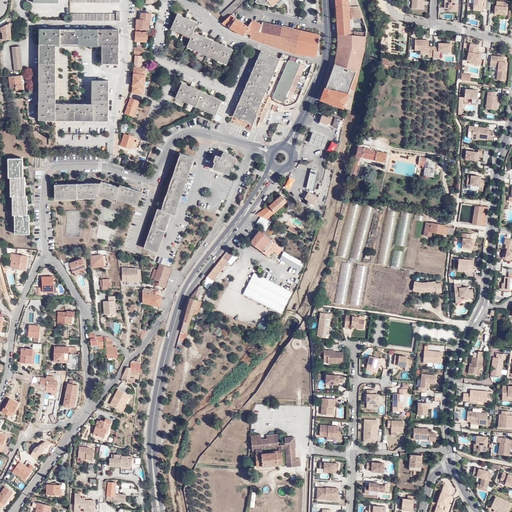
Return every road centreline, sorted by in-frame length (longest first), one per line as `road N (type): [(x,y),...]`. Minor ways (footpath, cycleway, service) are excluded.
road 1 (residential): [(92,406),(163,316),(222,217),(253,145)]
road 2 (residential): [(493,231),(482,306),(449,383),(450,466)]
road 3 (secondary): [(152,462),(160,379),(184,293)]
road 4 (residential): [(108,166),(124,67),(124,0)]
road 5 (residential): [(92,406),(80,304),(46,257)]
road 6 (secondary): [(271,160),(184,293)]
road 7 (secondary): [(184,293),(281,168)]
road 8 (residential): [(108,166),(45,173),(46,257)]
road 9 (residential): [(218,137),(182,131),(154,178),(108,166)]
road 10 (secondary): [(296,128),(325,63),(326,0)]
road 11 (residential): [(181,0),(253,47),(236,91)]
road 12 (residential): [(354,379),(351,511)]
road 13 (residential): [(12,511),(92,406)]
road 14 (residential): [(0,479),(19,443),(92,406)]
